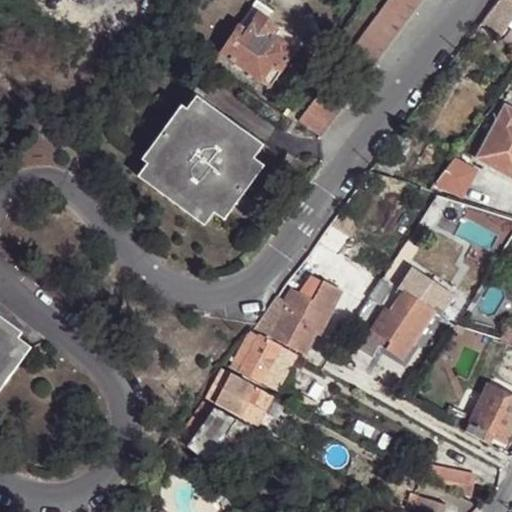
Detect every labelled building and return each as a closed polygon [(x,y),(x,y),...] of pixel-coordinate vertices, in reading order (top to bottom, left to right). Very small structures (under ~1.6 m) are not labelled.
[(388,0),(300,120),(322,136),(423,0),(388,0)] [(497,35),(511,15),(511,0),(495,0),(488,11),(479,22),(497,35)] [(219,53),(261,83),(272,69),(279,74),(301,43),(281,29),(266,18),(269,13),(256,3),(219,53)] [(272,69),(261,83),(268,88),(279,74),(272,69)] [(205,224),(214,211),(254,158),(263,145),(197,97),(187,109),(149,163),(139,175),(205,224)] [(146,158),(149,163),(187,109),(184,105),(146,158)] [(511,112),(504,108),(498,118),(511,126),(511,112)] [(511,126),(498,118),(474,159),(511,181),(511,126)] [(401,163),(385,153),(376,167),(393,177),(401,163)] [(254,158),(214,211),(225,219),(264,166),(254,158)] [(455,158),(435,184),(459,198),(479,171),(455,158)] [(380,344),(384,338),(392,342),(388,349),(403,359),(435,310),(441,313),(455,290),(412,263),(400,282),(406,286),(391,311),(384,307),(359,347),(373,356),(380,344)] [(391,286),(380,279),(369,298),(380,304),(391,286)] [(310,304),(309,307),(323,316),(327,318),(342,292),(323,282),(310,304)] [(267,341),(270,338),(288,347),(299,326),(313,334),(323,316),(309,307),(291,294),(281,308),(273,302),(251,333),(258,337),(267,341)] [(0,399),(37,350),(26,339),(28,334),(0,313),(0,399)] [(299,326),(288,347),(302,355),(313,334),(299,326)] [(511,331),(507,329),(500,343),(511,347),(511,331)] [(273,355),(276,348),(267,341),(258,337),(256,341),(254,347),(243,368),(240,374),(260,383),(261,381),(273,355)] [(254,347),(256,341),(247,337),(244,344),(254,347)] [(384,338),(380,344),(388,349),(392,342),(384,338)] [(244,344),(234,364),(243,368),(254,347),(244,344)] [(288,364),(293,357),(276,348),(273,355),(288,364)] [(276,390),(288,364),(273,355),(261,381),(276,390)] [(243,368),(234,364),(230,369),(240,374),(243,368)] [(231,374),(219,366),(203,395),(216,401),(257,425),(273,397),(243,380),(231,374)] [(487,390),(484,395),(501,403),(504,398),(487,390)] [(293,391),(289,397),(314,412),(318,404),(293,391)] [(466,433),(488,446),(489,444),(500,449),(511,425),(511,401),(504,398),(501,403),(484,395),(466,433)] [(223,443),(236,424),(199,404),(175,437),(187,445),(185,447),(208,463),(223,443)] [(248,430),(236,424),(223,443),(234,450),(248,430)] [(234,450),(223,443),(208,463),(219,471),(234,450)] [(432,467),(430,478),(448,488),(450,484),(470,496),(474,497),(478,477),(432,467)] [(445,511),(448,504),(411,492),(408,506),(425,511),(445,511)]
